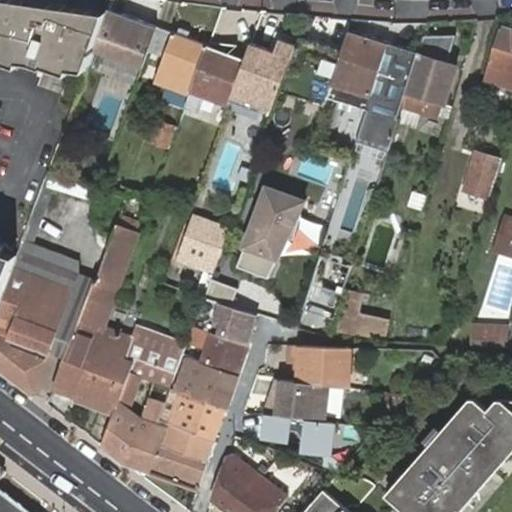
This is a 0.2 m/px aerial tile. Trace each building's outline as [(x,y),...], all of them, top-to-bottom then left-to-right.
[(31,0),(0,0),(0,58),(21,65),(22,60),(34,62),(46,66),(46,64),(70,73),(72,67),(87,70),(94,51),(108,12),(66,5),(49,2),(31,0)] [(80,0),(80,6),(96,8),(96,0),(80,0)] [(109,8),(108,12),(94,51),(141,69),(148,51),(157,26),(109,8)] [(178,33),(157,26),(148,51),(164,58),(156,80),(191,93),(192,89),(209,45),(188,37),(178,33)] [(511,30),(501,27),(485,79),(511,87),(511,30)] [(180,29),(178,33),(188,37),(189,33),(180,29)] [(350,29),(344,50),(339,67),(328,97),(369,109),(370,105),(378,79),(388,46),(389,42),(350,29)] [(300,35),(298,43),(282,90),(326,105),(328,97),(339,67),(344,50),(300,35)] [(276,49),(251,41),(232,95),(274,110),(282,90),(298,43),(280,36),(276,49)] [(191,93),(186,105),(199,110),(205,94),(229,103),(244,64),(239,62),(228,58),(223,56),(226,51),(209,45),(192,89),(191,93)] [(418,56),(388,46),(358,139),(388,149),(418,56)] [(425,57),(418,56),(407,91),(403,105),(442,117),(447,103),(458,68),(425,57)] [(155,120),(147,140),(167,148),(174,127),(155,120)] [(465,190),(490,198),(502,159),(477,152),(465,190)] [(311,200),(267,183),(245,247),(239,266),(269,277),(277,260),(282,262),(311,200)] [(205,297),(210,279),(211,274),(229,228),(195,215),(177,261),(203,271),(194,295),(204,298),(205,297)] [(511,254),(511,220),(506,218),(497,250),(511,254)] [(65,358),(54,384),(78,393),(75,401),(113,415),(115,411),(117,405),(129,373),(135,358),(139,348),(102,334),(116,294),(138,231),(118,224),(97,281),(95,280),(65,358)] [(0,302),(18,256),(3,250),(5,244),(0,241),(0,302)] [(0,367),(7,373),(35,394),(51,352),(81,274),(80,263),(23,241),(19,253),(18,256),(0,302),(0,367)] [(351,266),(321,257),(304,311),(334,320),(351,266)] [(51,352),(65,358),(95,280),(81,274),(51,352)] [(239,288),(210,279),(205,297),(234,308),(239,288)] [(257,315),(234,308),(205,297),(204,298),(202,303),(210,306),(202,327),(248,342),(257,315)] [(474,326),(474,339),(505,341),(505,328),(474,326)] [(202,327),(192,357),(212,364),(212,365),(237,373),(248,342),(202,327)] [(340,386),(350,387),(350,348),(288,346),(288,362),(300,363),(298,381),(304,381),(340,386)] [(182,386),(173,383),(170,389),(171,389),(225,408),(237,373),(212,365),(212,364),(192,357),(182,386)] [(176,372),(135,358),(129,373),(139,377),(170,389),(173,383),(176,372)] [(139,377),(129,373),(117,405),(127,409),(139,377)] [(265,402),(264,413),(324,421),(328,385),(304,381),(298,381),(281,379),(278,404),(265,402)] [(225,408),(171,389),(164,410),(161,419),(214,439),(225,408)] [(471,398),(385,495),(404,511),(455,511),(460,507),(462,509),(511,452),(511,399),(498,399),(489,409),(476,398),(471,398)] [(147,404),(140,420),(124,463),(197,489),(214,439),(161,419),(164,410),(147,404)] [(113,415),(102,446),(124,463),(140,420),(115,411),(113,415)] [(320,463),(334,469),(341,451),(327,445),(310,434),(303,445),(314,452),(323,457),(320,463)] [(233,455),(227,457),(212,498),(230,511),(244,511),(250,505),(246,502),(264,477),(256,471),(248,466),(233,455)] [(252,460),(248,466),(256,471),(260,466),(252,460)] [(264,477),(272,467),(264,460),(260,466),(256,471),(264,477)] [(277,470),(272,467),(264,477),(268,481),(277,470)] [(250,505),(244,511),(274,511),(287,495),(268,481),(264,477),(246,502),(250,505)] [(349,511),(324,490),(304,511),(349,511)] [(23,511),(0,494),(0,511),(23,511)]
